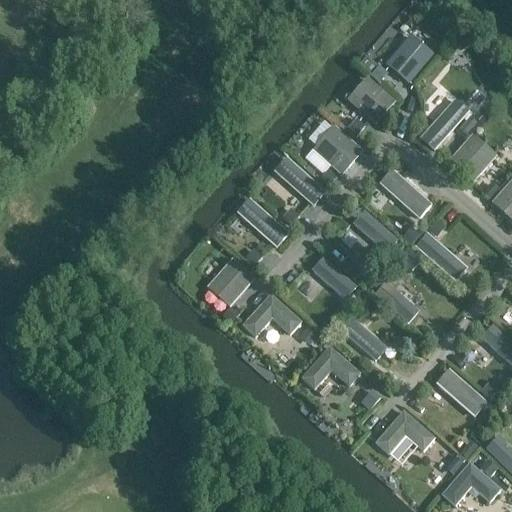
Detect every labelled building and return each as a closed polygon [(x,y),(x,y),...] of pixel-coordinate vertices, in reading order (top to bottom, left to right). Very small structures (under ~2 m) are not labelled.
[(431,57),(410,40),(387,67),(408,85),(431,57)] [(388,77),(380,68),(370,78),(379,87),(388,77)] [(364,80),(346,100),(375,126),(393,105),(364,80)] [(459,98),(422,137),(436,151),(474,112),(459,98)] [(460,132),(467,138),(477,126),(470,120),(460,132)] [(357,140),(366,130),(357,122),(348,132),(357,140)] [(361,155),(335,132),(315,153),(342,177),(361,155)] [(495,159),(473,139),(449,166),(471,186),(495,159)] [(443,153),(450,160),(461,148),(454,142),(443,153)] [(274,173),(314,208),(325,195),(286,160),(274,173)] [(382,184),(421,220),(434,206),(395,170),(382,184)] [(329,173),(320,183),(328,191),(337,181),(329,173)] [(511,184),(493,205),(511,221),(511,184)] [(499,192),(492,185),(483,195),(491,201),(499,192)] [(251,199),(238,213),(278,250),(292,235),(251,199)] [(292,212),(284,222),(291,228),(299,218),(292,212)] [(387,258),(401,244),(369,213),(341,241),(364,263),(378,249),(387,258)] [(437,242),(446,232),(438,224),(429,235),(437,242)] [(412,249),(421,239),(412,231),(403,241),(412,249)] [(245,263),(254,271),(263,261),(254,253),(245,263)] [(404,265),(414,274),(423,264),(413,255),(404,265)] [(314,270),(345,299),(356,288),(326,258),(314,270)] [(230,308),(253,282),(233,264),(209,290),(230,308)] [(271,298),(243,329),(255,339),(272,321),(290,337),(301,325),(271,298)] [(377,313),(369,306),(360,317),(368,324),(377,313)] [(239,315),(231,308),(222,317),(230,325),(239,315)] [(344,334),(378,362),(390,348),(356,320),(344,334)] [(327,342),(336,332),(328,324),(318,335),(327,342)] [(482,340),(511,365),(511,343),(493,327),(482,340)] [(306,331),(299,339),(308,347),(316,339),(306,331)] [(302,381),(314,392),(331,373),(349,389),(360,377),(329,350),(302,381)] [(438,384),(476,418),(487,406),(449,372),(438,384)] [(498,394),(490,387),(482,396),(490,403),(498,394)] [(381,402),(373,394),(364,404),(372,412),(381,402)] [(433,441),(403,415),(376,445),(388,456),(405,437),(423,453),(433,441)] [(487,451),(511,476),(511,452),(499,439),(487,451)] [(478,451),(471,445),(460,458),(468,464),(478,451)] [(464,468),(457,462),(446,474),(453,480),(464,468)] [(486,463),(480,471),(490,479),(496,472),(486,463)] [(501,493),(470,467),(444,497),(455,507),(472,489),(490,504),(501,493)]
